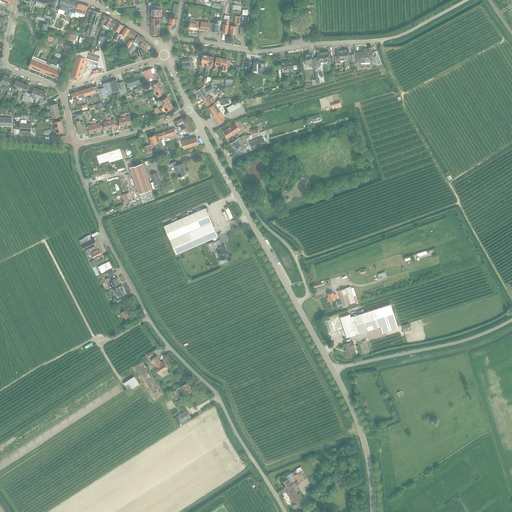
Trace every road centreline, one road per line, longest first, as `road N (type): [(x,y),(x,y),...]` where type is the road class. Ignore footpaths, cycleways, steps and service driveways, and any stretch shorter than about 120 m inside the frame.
road 1 (unclassified): [(174,38),(248,51),(386,39),(466,0)]
road 2 (unclassified): [(285,511),(215,392),(145,312)]
road 3 (unclassified): [(296,302),(309,296),(288,246),(256,215),(208,124),(197,122)]
road 4 (tertiary): [(296,302),(197,122)]
road 5 (unclassified): [(332,369),(460,342),(511,320)]
road 6 (residential): [(145,312),(97,218),(74,142)]
road 7 (tertiary): [(372,511),(363,439),(332,369)]
road 8 (residential): [(190,109),(74,142)]
